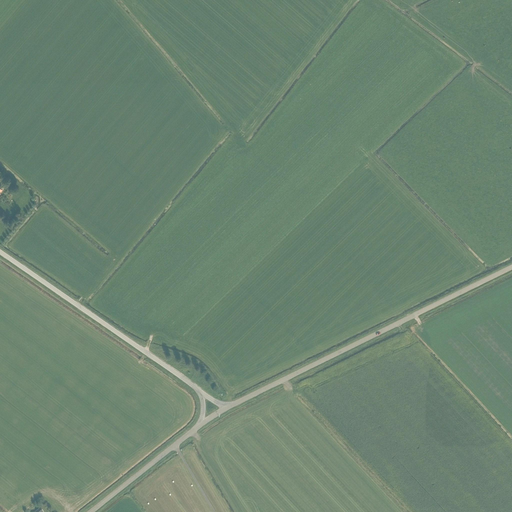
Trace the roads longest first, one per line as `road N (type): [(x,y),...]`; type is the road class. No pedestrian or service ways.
road 1 (tertiary): [(226,408),(511,267)]
road 2 (tertiary): [(202,393),(0,252)]
road 3 (tertiary): [(90,511),(200,423)]
